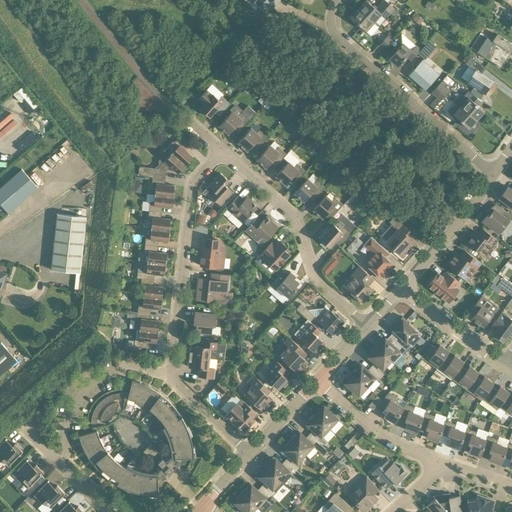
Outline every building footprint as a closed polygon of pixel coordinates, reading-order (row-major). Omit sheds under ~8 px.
[(242,0),(249,6),(253,2),(263,12),(266,14),(280,1),(278,0),(242,0)] [(383,0),(379,5),(390,14),(394,9),(387,3),(383,0)] [(429,0),(428,0),(425,7),(431,11),(435,4),(429,0)] [(365,1),(358,9),(373,23),(378,27),(390,14),(379,5),(375,9),(365,1)] [(358,9),(350,18),(365,32),(373,23),(358,9)] [(416,15),(413,21),(419,25),(423,20),(416,15)] [(493,43),(484,58),(500,68),(511,50),(511,45),(496,35),(491,42),(493,43)] [(388,36),(379,46),(384,50),(393,40),(388,36)] [(421,50),(418,53),(424,59),(435,47),(429,42),(429,41),(421,50)] [(402,44),(388,59),(398,67),(406,57),(411,62),(418,53),(420,50),(416,46),(415,47),(411,51),(402,43),(402,44)] [(468,66),(460,77),(468,82),(484,93),(492,81),(481,74),(485,69),(479,64),(473,60),(470,57),(466,63),(465,64),(468,66)] [(422,60),(408,76),(425,91),(439,75),(431,68),(429,70),(425,66),(427,64),(422,60)] [(440,82),(430,93),(431,93),(436,97),(445,87),(440,82)] [(445,87),(436,97),(441,102),(448,94),(450,91),(445,87)] [(212,96),(206,91),(198,100),(204,105),(200,110),(209,118),(214,113),(219,117),(230,105),(222,97),(218,100),(213,95),(212,96)] [(463,96),(457,103),(461,107),(476,120),(483,111),(478,106),(482,101),(472,94),(470,97),(468,98),(467,99),(463,96)] [(243,111),(237,106),(234,106),(230,110),(232,112),(219,127),(228,135),(233,130),(238,134),(249,121),(256,113),(248,106),(243,111)] [(461,107),(453,116),(468,129),(476,120),(461,107)] [(256,134),(250,129),(238,143),(247,152),(252,147),(256,151),(268,138),(259,131),(256,134)] [(305,147),(310,140),(304,135),(298,141),(305,147)] [(188,146),(180,138),(175,143),(177,146),(170,153),(185,166),(187,164),(192,158),(184,151),(188,146)] [(275,151),(269,146),(256,160),(266,169),(270,163),(275,168),(286,155),(278,147),(275,151)] [(183,168),(185,166),(170,153),(166,149),(165,149),(163,152),(163,156),(158,161),(158,165),(154,168),(139,167),(138,176),(152,177),(152,178),(165,179),(165,172),(169,167),(177,174),(183,168)] [(294,168),(288,163),(275,177),(284,185),(289,180),(294,184),(305,172),(297,164),(294,168)] [(0,204),(8,214),(38,188),(22,170),(0,188),(0,204)] [(220,206),(232,193),(225,186),(229,182),(220,174),(208,187),(212,191),(208,196),(220,206)] [(165,180),(165,179),(152,178),(151,187),(152,187),(155,189),(155,193),(154,195),(173,197),(173,195),(173,194),(174,186),(163,185),(164,179),(165,180)] [(312,185),(307,179),(294,194),(303,202),(308,197),(313,201),(324,189),(316,181),(312,185)] [(351,180),(345,185),(353,192),(358,187),(351,180)] [(511,190),(507,187),(498,199),(511,209),(511,190)] [(172,200),(173,197),(154,195),(154,198),(154,202),(150,202),(149,212),(160,213),(161,207),(171,208),(172,200)] [(331,201),(326,196),(313,211),(322,219),(327,214),(332,218),(347,200),(344,197),(339,202),(334,198),(331,201)] [(243,202),(237,197),(226,209),(231,214),(227,218),(238,228),(253,212),(252,212),(257,207),(247,198),(243,202)] [(412,201),(408,205),(419,213),(423,209),(412,201)] [(374,209),(379,214),(384,209),(379,204),(374,209)] [(511,217),(499,207),(496,212),(493,210),(490,214),(490,213),(489,215),(488,214),(482,222),(499,234),(511,217)] [(415,224),(420,218),(408,208),(403,215),(415,224)] [(159,219),(160,213),(149,212),(148,220),(144,220),(143,228),(151,229),(169,231),(169,228),(170,220),(159,219)] [(51,270),(79,274),(85,218),(57,214),(51,270)] [(358,227),(344,214),(333,225),(320,240),(330,248),(335,243),(339,247),(358,227)] [(203,224),(206,218),(199,215),(196,221),(203,224)] [(278,227),(271,221),(272,220),(267,216),(261,222),(257,218),(245,231),(256,241),(261,235),(267,240),(278,227)] [(391,224),(387,229),(393,235),(386,243),(402,257),(414,244),(409,240),(414,235),(394,217),(389,222),(391,224)] [(169,234),(169,231),(151,229),(143,228),(142,236),(146,237),(145,246),(156,247),(157,241),(168,242),(168,234),(169,234)] [(497,240),(482,230),(478,235),(474,231),(470,236),(471,237),(467,243),(485,256),(497,240)] [(382,280),(394,266),(386,259),(390,255),(371,237),(363,246),(372,255),(364,264),(382,280)] [(357,238),(348,247),(352,251),(361,242),(357,238)] [(223,269),(224,259),(225,246),(219,246),(220,242),(217,242),(217,241),(204,239),(200,266),(223,269)] [(286,247),(280,242),(276,246),(271,242),(255,261),(271,276),(289,255),(283,250),(286,247)] [(145,246),(144,254),(143,262),(165,265),(166,262),(165,262),(166,254),(156,253),(156,247),(145,246)] [(480,263),(465,252),(461,257),(456,254),(447,266),(466,280),(480,263)] [(165,268),(165,265),(143,262),(141,262),(140,272),(142,272),(141,279),(153,281),(153,275),(164,276),(165,268)] [(239,272),(243,275),(248,270),(242,265),(238,271),(239,272)] [(327,265),(322,270),(327,275),(332,270),(327,265)] [(361,303),(372,290),(366,284),(372,278),(359,267),(343,286),(361,303)] [(294,279),(295,277),(290,273),(285,277),(281,273),(270,286),(275,291),(277,289),(278,289),(276,292),(284,299),(287,297),(288,298),(297,289),(295,287),(299,284),(294,279)] [(442,278),(437,274),(428,286),(446,301),(460,284),(446,273),(442,278)] [(227,293),(229,276),(211,274),(210,281),(198,279),(197,292),(198,292),(197,300),(231,304),(232,294),(227,293)] [(492,283),(496,286),(501,279),(497,276),(491,283),(492,283)] [(511,285),(502,278),(501,279),(496,286),(511,297),(511,285)] [(152,286),(153,281),(141,279),(140,288),(141,289),(144,290),(144,294),(143,294),(143,296),(161,299),(162,296),(162,287),(152,286)] [(247,312),(253,317),(269,300),(262,295),(247,312)] [(161,301),(161,299),(143,296),(143,299),(143,303),(139,304),(138,304),(137,312),(137,313),(149,314),(150,309),(160,310),(161,301)] [(483,327),(492,314),(497,308),(481,296),(471,310),(476,313),(472,319),(483,327)] [(296,310),(307,320),(310,322),(315,317),(301,304),(296,310)] [(332,335),(343,323),(329,311),(324,307),(319,312),(321,313),(315,319),(332,335)] [(139,330),(158,332),(158,330),(159,321),(148,320),(149,314),(137,313),(137,312),(127,312),(127,318),(134,321),(134,329),(139,330)] [(215,327),(216,315),(194,312),(193,325),(196,325),(195,333),(211,335),(212,327),(215,327)] [(503,342),(511,329),(511,321),(501,313),(491,326),(496,330),(493,335),(503,342)] [(396,342),(406,350),(410,346),(406,343),(415,333),(404,323),(406,321),(402,317),(393,326),(395,328),(393,331),(400,338),(396,342)] [(320,332),(310,322),(307,320),(303,325),(308,329),(299,340),(315,354),(317,351),(320,351),(320,348),(324,344),(316,336),(320,332)] [(271,338),(278,331),(273,326),(266,333),(271,338)] [(139,330),(134,329),(131,329),(130,337),(134,337),(133,347),(145,348),(146,342),(156,344),(157,335),(158,332),(139,330)] [(306,354),(289,338),(286,335),(284,337),(287,340),(284,343),(288,347),(280,357),(297,373),(307,363),(302,359),(306,354)] [(406,350),(396,342),(392,347),(385,340),(382,342),(380,341),(375,347),(390,361),(390,360),(394,363),(406,350)] [(189,357),(209,359),(210,349),(217,350),(218,343),(202,341),(201,347),(190,346),(189,357)] [(0,343),(0,375),(16,361),(0,343)] [(430,345),(424,354),(423,356),(421,358),(436,369),(446,356),(449,352),(439,345),(436,349),(430,345)] [(383,369),(390,361),(375,347),(369,353),(371,355),(369,357),(376,364),(372,368),(382,377),(386,372),(383,369)] [(451,380),(460,367),(463,363),(454,356),(451,360),(446,356),(436,369),(451,380)] [(208,369),(209,359),(189,357),(188,367),(199,369),(198,377),(214,379),(215,370),(208,369)] [(284,388),(289,382),(282,375),(286,371),(276,362),(267,372),(269,374),(265,378),(278,390),(282,386),(284,388)] [(382,377),(372,368),(368,373),(361,366),(358,369),(356,367),(351,373),(366,387),(374,379),(377,382),(382,377)] [(466,391),(475,377),(478,373),(469,366),(466,371),(460,367),(451,380),(466,391)] [(358,396),(366,387),(351,373),(346,379),(347,381),(345,384),(358,396)] [(262,411),(272,401),(266,396),(270,391),(262,385),(254,376),(248,383),(252,387),(245,395),(262,411)] [(481,400),(491,387),(493,384),(484,377),(481,381),(475,377),(466,391),(481,401),(482,400),(481,400)] [(231,391),(228,389),(229,388),(220,380),(214,387),(222,395),(227,390),(230,393),(231,391)] [(141,404),(148,387),(143,385),(138,383),(132,381),(128,394),(124,394),(124,401),(127,402),(127,399),(128,399),(127,403),(134,405),(135,402),(141,404)] [(498,408),(508,395),(509,393),(500,386),(497,391),(491,387),(481,400),(482,400),(496,411),(498,408)] [(151,411),(163,396),(160,394),(157,392),(152,389),(148,387),(141,404),(142,405),(149,409),(151,411)] [(96,424),(96,420),(97,416),(99,413),(101,410),(103,407),(106,404),(109,402),(113,401),(116,400),(120,399),(120,393),(115,394),(111,395),(106,397),(103,400),(99,403),(96,406),(94,410),(92,415),(91,419),(90,424),(96,424)] [(403,408),(393,403),(396,398),(388,393),(381,401),(378,405),(387,410),(383,417),(394,424),(398,418),(403,408)] [(511,397),(508,395),(498,408),(511,417),(511,397)] [(161,420),(176,409),(170,402),(163,396),(151,411),(155,415),(161,420)] [(378,405),(381,401),(377,397),(368,406),(373,410),(378,405)] [(249,417),(254,412),(241,399),(226,415),(244,431),(253,421),(249,417)] [(101,422),(104,421),(107,420),(110,418),(113,416),(115,413),(116,411),(118,407),(118,404),(117,403),(114,404),(111,405),(108,407),(106,409),(104,412),(102,414),(101,417),(100,421),(101,422)] [(423,418),(422,417),(412,413),(414,408),(405,405),(403,408),(398,418),(407,422),(404,430),(416,434),(419,427),(423,418)] [(313,414),(329,428),(337,420),(323,407),(321,410),(319,409),(313,414)] [(168,432),(185,424),(181,416),(176,409),(161,420),(165,427),(168,432)] [(444,425),(443,425),(433,422),(434,417),(424,413),(422,417),(423,418),(419,427),(428,430),(425,438),(438,442),(440,435),(444,425)] [(329,428),(313,414),(308,420),(310,422),(307,425),(315,432),(311,436),(320,445),(324,440),(321,437),(329,428)] [(465,433),(464,433),(454,429),(455,425),(445,421),(443,425),(444,425),(440,435),(449,438),(446,446),(459,450),(462,442),(465,433)] [(172,444),(191,440),(188,432),(185,424),(168,432),(169,434),(172,442),(172,444)] [(85,452),(102,444),(99,439),(97,431),(99,431),(98,427),(91,428),(91,432),(79,436),(79,437),(80,443),(82,447),(84,450),(85,452)] [(486,441),(485,440),(475,437),(476,433),(466,429),(464,433),(465,433),(462,442),(470,445),(467,453),(480,458),(482,450),(486,441)] [(320,445),(311,436),(306,441),(299,434),(297,436),(295,435),(289,441),(304,455),(312,446),(316,450),(320,445)] [(348,450),(357,441),(352,437),(344,446),(348,450)] [(507,448),(506,448),(496,444),(497,440),(487,437),(485,440),(486,441),(482,450),(491,453),(488,461),(501,465),(503,457),(507,448)] [(11,448),(9,446),(10,445),(6,441),(7,440),(6,439),(0,445),(0,462),(2,460),(8,466),(22,452),(15,444),(11,448)] [(174,458),(175,458),(193,458),(193,457),(193,449),(192,445),(192,443),(191,440),(172,444),(174,450),(174,457),(174,458)] [(297,463),(304,455),(289,441),(284,447),(285,448),(283,451),(291,458),(287,462),(296,470),(300,466),(297,463)] [(95,467),(110,455),(108,453),(103,446),(102,444),(85,452),(86,454),(90,461),(95,467)] [(511,445),(508,444),(506,448),(507,448),(503,457),(511,460),(509,468),(511,469),(511,445)] [(174,458),(174,457),(171,458),(167,463),(158,455),(160,454),(150,445),(143,452),(152,461),(154,460),(162,467),(157,473),(156,476),(157,476),(157,477),(158,477),(158,476),(160,476),(162,475),(164,474),(165,473),(167,472),(169,474),(173,470),(171,468),(172,466),(173,465),(174,463),(175,461),(175,459),(175,458),(174,458)] [(328,452),(323,447),(318,452),(323,457),(328,452)] [(353,458),(360,452),(355,447),(348,453),(353,458)] [(343,453),(337,448),(332,452),(338,458),(343,453)] [(108,479),(119,464),(113,459),(110,455),(95,467),(101,473),(108,479)] [(29,487),(43,473),(36,465),(32,468),(30,467),(31,466),(27,462),(28,461),(27,460),(12,475),(21,484),(23,481),(29,487)] [(296,470),(287,462),(282,467),(275,460),(272,462),(271,461),(265,467),(280,481),(284,484),(291,476),(298,482),(303,476),(296,470)] [(391,464),(387,460),(380,467),(379,466),(371,474),(386,489),(393,482),(395,485),(407,474),(400,467),(398,469),(393,463),(391,464)] [(123,488),(131,471),(126,468),(119,464),(108,479),(115,484),(123,488)] [(273,489),(280,481),(265,467),(260,473),(261,474),(259,477),(266,484),(262,488),(272,497),(276,492),(273,489)] [(140,493),(143,474),(141,474),(133,472),(131,471),(123,488),(131,491),(140,493)] [(157,476),(156,476),(149,476),(143,474),(140,493),(145,494),(149,495),(157,495),(158,495),(157,477),(157,476)] [(330,486),(334,481),(328,475),(324,480),(330,486)] [(363,511),(365,511),(369,509),(368,508),(377,499),(373,495),(378,490),(366,477),(347,494),(363,511)] [(53,489),(51,487),(52,487),(48,483),(49,482),(48,481),(33,496),(42,504),(44,502),(50,508),(64,493),(57,486),(53,489)] [(272,497),(262,488),(258,493),(251,486),(248,488),(246,487),(241,493),(256,507),(261,511),(266,511),(277,502),(272,497)] [(244,511),(251,511),(256,507),(241,493),(235,499),(237,500),(235,503),(244,511)] [(351,511),(354,509),(335,493),(323,506),(327,510),(325,511),(351,511)] [(442,511),(444,510),(444,511),(461,511),(460,496),(450,498),(449,494),(442,495),(443,498),(440,500),(441,501),(439,503),(438,502),(435,499),(426,507),(430,511),(442,511)] [(493,511),(490,511),(493,501),(476,495),(474,501),(467,502),(468,511),(493,511)] [(56,502),(60,506),(66,500),(62,497),(56,502)] [(74,510),(73,509),(72,508),(73,508),(69,503),(70,502),(69,502),(58,511),(83,511),(78,506),(74,510)]
